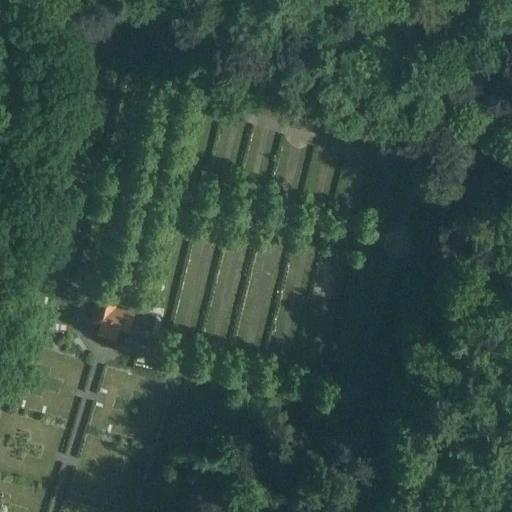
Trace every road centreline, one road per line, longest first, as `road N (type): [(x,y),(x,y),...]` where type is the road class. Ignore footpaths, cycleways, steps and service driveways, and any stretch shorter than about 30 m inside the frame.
road 1 (residential): [(436,430),(506,175),(176,49)]
road 2 (residential): [(122,284),(176,49)]
